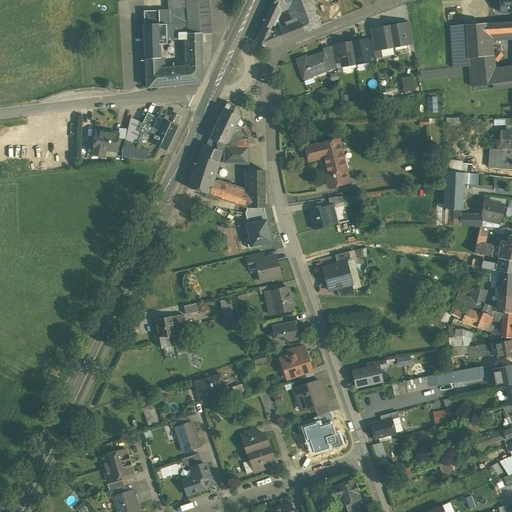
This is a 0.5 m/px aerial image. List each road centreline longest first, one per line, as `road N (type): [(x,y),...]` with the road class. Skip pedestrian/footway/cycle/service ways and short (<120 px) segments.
road 1 (residential): [(406,0),(295,43),(267,69),(285,227),(365,457)]
road 2 (primary): [(12,511),(209,98)]
road 3 (unclassified): [(0,114),(209,98)]
